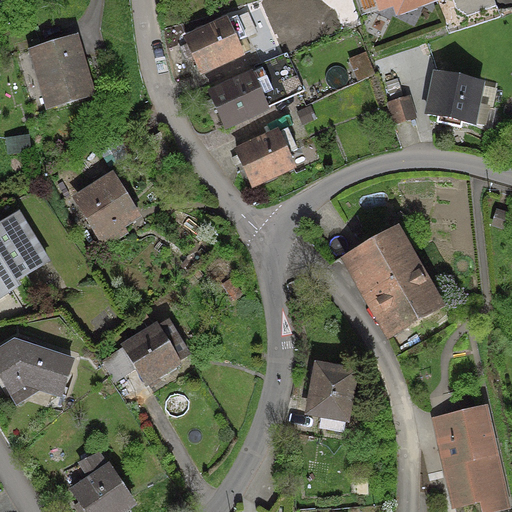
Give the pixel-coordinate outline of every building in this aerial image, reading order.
[(375,0),(380,11),(393,6),(397,16),(442,0),(375,0)] [(228,15),(184,34),(201,74),(245,56),(228,15)] [(79,34),(29,49),(47,110),(97,95),(79,34)] [(253,69),(208,89),(226,128),(270,108),(270,106),(305,90),(287,51),(252,67),(253,69)] [(375,73),(366,52),(349,58),(358,80),(375,73)] [(498,83),(433,70),(425,114),(438,116),(463,121),(493,127),(496,108),(493,107),(498,83)] [(411,95),(386,102),(393,125),(417,118),(411,95)] [(311,105),(297,112),(303,124),(317,118),(311,105)] [(462,126),(463,121),(438,116),(437,121),(462,126)] [(278,127),(234,148),(252,188),(297,167),(278,127)] [(31,149),(30,135),(6,137),(7,151),(31,149)] [(114,170),(72,196),(103,247),(128,232),(125,226),(143,216),(114,170)] [(511,213),(497,208),(491,225),(508,230),(511,219),(511,213)] [(0,297),(22,284),(18,279),(50,260),(20,210),(0,221),(0,297)] [(399,223),(340,256),(388,339),(446,306),(399,223)] [(157,321),(121,343),(124,348),(136,369),(146,385),(182,363),(181,359),(191,354),(169,319),(159,324),(157,321)] [(75,357),(14,337),(0,346),(0,377),(16,405),(40,390),(62,397),(75,357)] [(136,369),(124,348),(102,360),(114,382),(136,369)] [(360,367),(315,359),(305,414),(321,417),(346,421),(350,422),(360,367)] [(488,404),(432,417),(452,508),(455,508),(455,511),(495,511),(511,509),(488,404)] [(344,431),(346,421),(321,417),(320,427),(344,431)] [(88,476),(109,462),(100,451),(79,462),(88,476)] [(88,476),(69,488),(85,511),(127,511),(138,504),(109,462),(88,476)]
